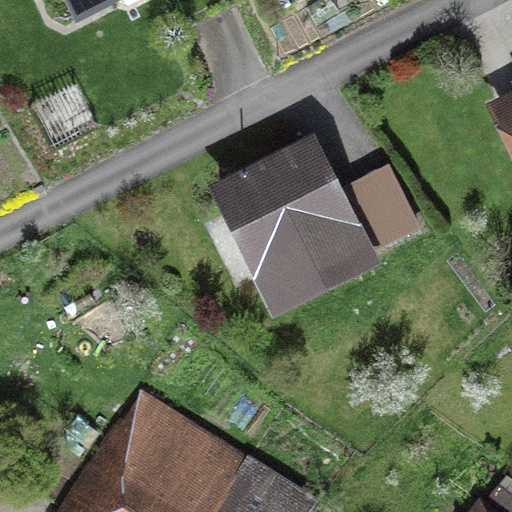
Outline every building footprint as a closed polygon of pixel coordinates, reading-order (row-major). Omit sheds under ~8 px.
[(57,0),(63,12),(88,0),(57,0)] [(511,92),(478,110),(511,175),(511,92)] [(311,148),(217,191),(257,276),(351,233),(311,148)] [(387,168),(338,191),(366,252),(416,228),(387,168)] [(285,511),(297,493),(139,397),(68,511),(285,511)] [(511,511),(511,502),(499,492),(484,511),(511,511)]
